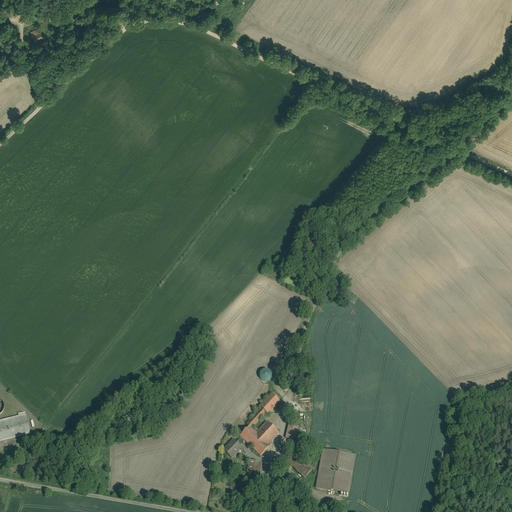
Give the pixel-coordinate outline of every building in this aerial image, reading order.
[(28,32),(33,42),(42,37),(36,28),(28,32)] [(269,381),(271,379),(272,378),(272,376),(272,374),(271,372),(269,370),(267,370),(265,369),(263,370),(262,371),(260,373),(260,375),(260,377),(260,378),(262,380),(263,381),(265,382),(267,382),(269,381)] [(279,434),(267,422),(256,434),(251,429),(266,412),(268,414),(281,401),(271,393),(258,407),(260,408),(245,424),(248,427),(239,437),(260,457),(270,446),(268,445),(279,434)] [(0,441),(31,434),(26,414),(0,420),(0,441)] [(299,426),(289,424),(285,438),(296,441),(299,426)] [(243,448),(233,439),(223,450),(232,459),(243,448)] [(349,494),(356,455),(323,449),(316,488),(349,494)] [(264,463),(250,460),(244,482),(258,486),(264,463)]
